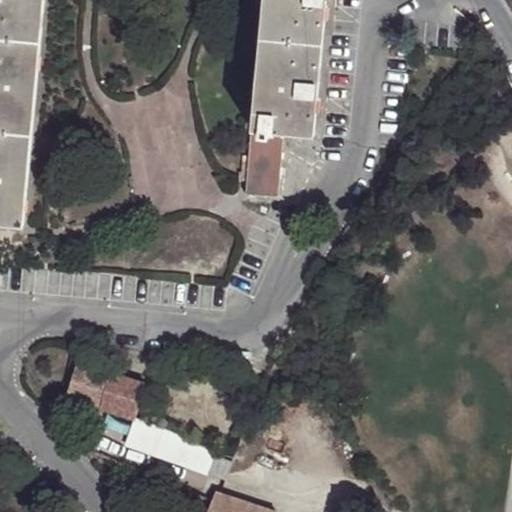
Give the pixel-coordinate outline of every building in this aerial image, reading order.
[(41,0),(0,0),(0,33),(39,36),(41,0)] [(265,0),(263,27),(323,33),(326,0),(265,0)] [(253,127),(285,131),(314,134),(323,33),(263,27),(253,127)] [(0,33),(0,124),(31,127),(39,36),(0,33)] [(0,124),(0,220),(23,222),(31,127),(0,124)] [(285,131),(253,127),(245,192),(277,196),(285,131)] [(71,397),(99,404),(109,373),(81,367),(71,397)] [(135,417),(145,385),(109,373),(99,404),(135,417)] [(215,457),(208,474),(226,481),(233,464),(215,457)] [(207,511),(274,511),(220,493),(216,491),(212,501),(207,511)]
